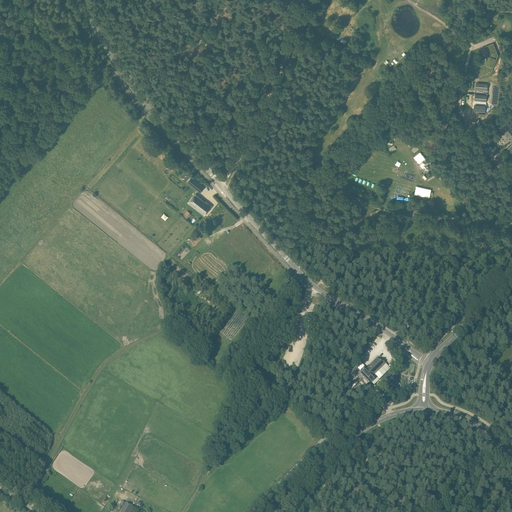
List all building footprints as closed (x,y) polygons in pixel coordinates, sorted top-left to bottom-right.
[(485,47),(488,55),(486,60),(485,65),(476,68),(480,76),(491,71),(497,55),(493,44),(485,47)] [(511,122),(509,119),(500,126),(511,141),(511,143),(508,147),(511,151),(511,122)] [(191,177),(187,183),(200,193),(204,187),(191,177)] [(195,194),(188,203),(204,216),(211,206),(206,202),(205,202),(195,194)] [(212,212),(217,216),(224,209),(219,204),(212,212)] [(187,211),(183,215),(187,219),(191,214),(187,211)] [(197,234),(189,242),(194,246),(202,238),(197,234)] [(382,361),(380,362),(377,359),(368,368),(367,368),(366,367),(360,373),(371,383),(373,381),(376,377),(378,379),(382,375),(389,368),(382,361)] [(347,372),(351,375),(357,369),(358,370),(361,367),(360,366),(362,363),(360,361),(347,372)] [(126,503),(121,511),(131,511),(134,507),(126,503)]
